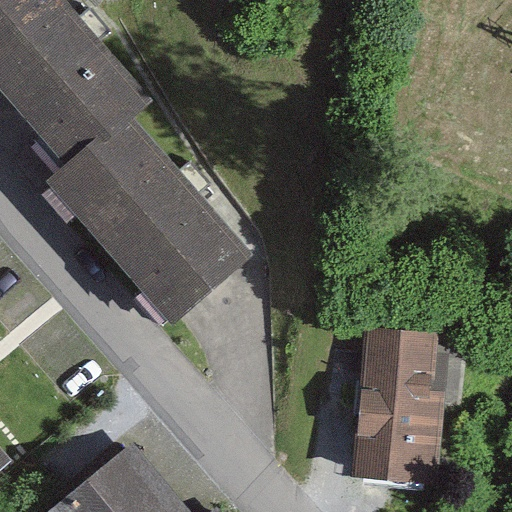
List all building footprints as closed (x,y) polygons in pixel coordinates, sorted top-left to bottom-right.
[(61,0),(0,0),(0,95),(66,171),(130,116),(148,100),(61,0)] [(173,332),(192,315),(256,260),(149,138),(130,116),(66,171),(47,188),(173,332)] [(435,345),(346,334),(328,477),(417,488),(435,345)] [(131,433),(26,511),(230,511),(215,492),(190,511),(131,433)] [(0,475),(12,465),(0,451),(0,475)]
